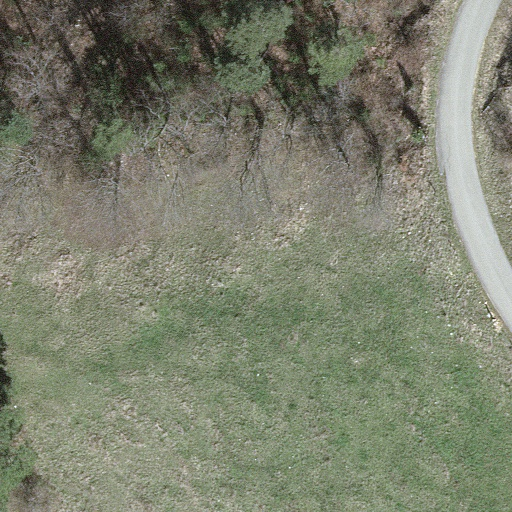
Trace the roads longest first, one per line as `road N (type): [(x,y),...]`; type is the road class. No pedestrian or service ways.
road 1 (unclassified): [(473,26),(456,97),(459,170),(511,300)]
road 2 (track): [(99,0),(0,156)]
